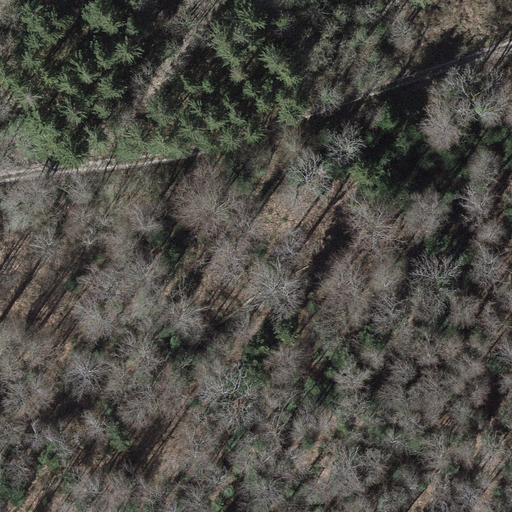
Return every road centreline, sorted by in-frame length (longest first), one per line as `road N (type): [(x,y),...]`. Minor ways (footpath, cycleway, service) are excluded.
road 1 (track): [(511,47),(148,161),(0,184)]
road 2 (track): [(108,167),(177,64),(244,0)]
